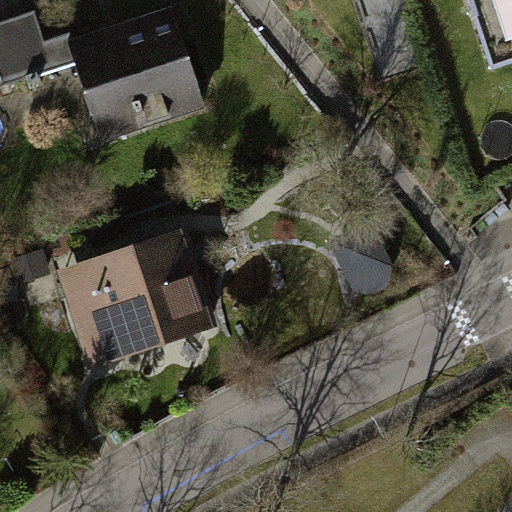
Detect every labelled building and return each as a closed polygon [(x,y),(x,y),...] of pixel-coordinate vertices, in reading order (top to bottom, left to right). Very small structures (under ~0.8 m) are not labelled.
[(406,0),(365,0),(395,77),(430,63),(406,0)] [(511,0),(466,0),(490,76),(511,68),(511,0)] [(75,39),(71,41),(79,65),(105,143),(209,109),(175,6),(75,39)] [(0,23),(0,73),(4,85),(41,73),(42,77),(79,65),(71,41),(75,39),(73,33),(46,42),(36,11),(0,23)] [(188,228),(59,272),(93,371),(222,328),(188,228)]
